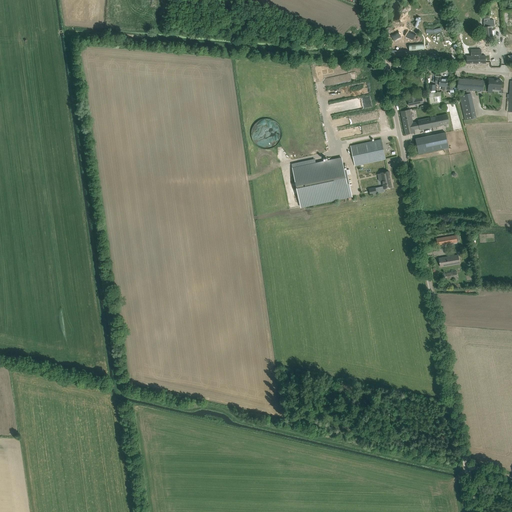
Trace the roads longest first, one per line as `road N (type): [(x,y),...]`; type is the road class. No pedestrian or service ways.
road 1 (track): [(466,471),(240,422),(225,410),(123,394),(60,0)]
road 2 (unclassified): [(474,511),(385,68)]
road 3 (track): [(65,33),(383,58)]
road 4 (unclassified): [(511,73),(385,68)]
